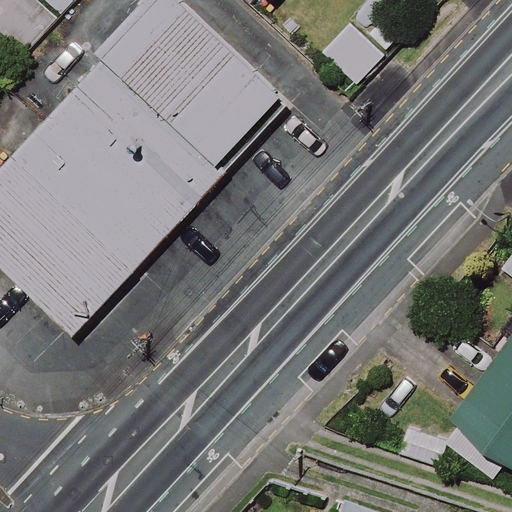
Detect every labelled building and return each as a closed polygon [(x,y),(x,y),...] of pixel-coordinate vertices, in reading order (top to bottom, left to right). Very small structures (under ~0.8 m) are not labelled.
[(59,19),(37,0),(0,0),(0,45),(20,63),(59,19)] [(300,99),(193,0),(153,0),(0,164),(0,265),(77,337),(300,99)] [(388,56),(354,24),(325,54),(360,86),(388,56)] [(511,254),(473,315),(505,336),(511,324),(511,254)] [(511,460),(511,349),(445,442),(498,480),(511,460)] [(385,511),(346,499),(341,511),(385,511)]
